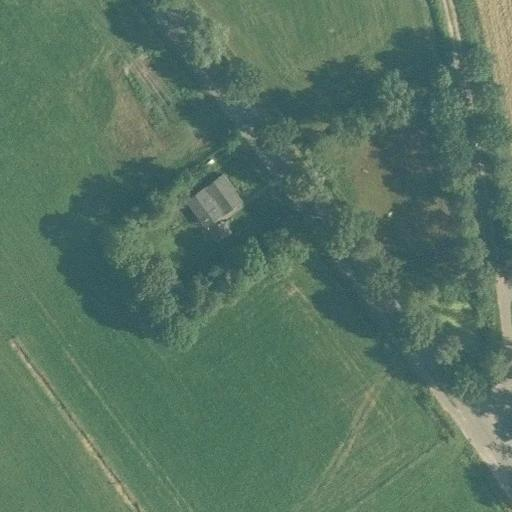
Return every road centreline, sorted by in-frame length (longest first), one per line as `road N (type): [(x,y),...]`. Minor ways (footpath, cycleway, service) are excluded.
road 1 (unclassified): [(511,477),(161,0)]
road 2 (track): [(481,429),(511,372),(445,0)]
